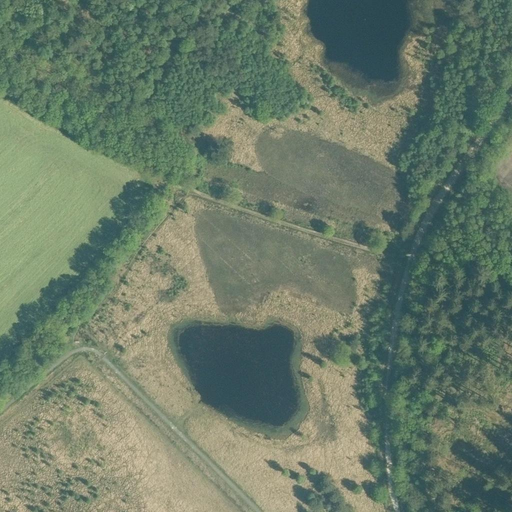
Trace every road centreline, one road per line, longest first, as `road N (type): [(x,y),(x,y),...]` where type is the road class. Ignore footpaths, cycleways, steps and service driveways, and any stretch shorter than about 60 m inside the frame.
road 1 (track): [(399,511),(389,463),(389,366),(413,260)]
road 2 (track): [(413,260),(431,210),(511,91)]
